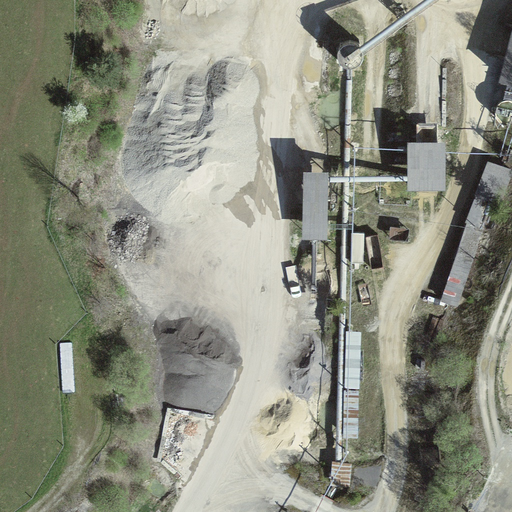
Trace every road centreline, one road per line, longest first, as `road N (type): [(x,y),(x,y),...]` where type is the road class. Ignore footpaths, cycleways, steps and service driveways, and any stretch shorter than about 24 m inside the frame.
road 1 (track): [(496,0),(483,30),(454,216),(397,324),(402,453),(387,511)]
road 2 (track): [(187,511),(250,395),(273,304)]
road 3 (track): [(511,279),(483,337),(480,370),(491,432),(511,471)]
road 4 (track): [(327,511),(220,456)]
